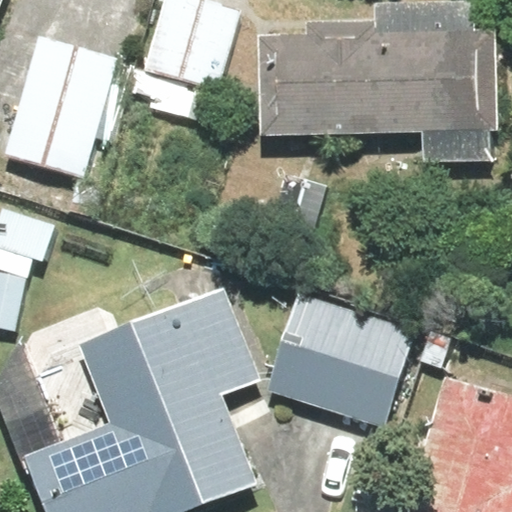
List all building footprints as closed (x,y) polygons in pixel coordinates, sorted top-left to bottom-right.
[(0,0),(0,33),(7,36),(18,0),(0,0)] [(244,2),(236,0),(171,0),(155,68),(224,85),(244,2)] [(271,35),(272,137),(433,136),(433,161),(506,160),(505,31),(485,31),(485,0),(386,1),(386,18),(320,19),(320,35),(271,35)] [(122,58),(48,39),(17,157),(92,176),(122,58)] [(340,176),(288,166),(275,233),(327,243),(340,176)] [(90,353),(121,423),(37,460),(59,511),(206,511),(270,484),(233,400),(273,383),(232,290),(90,353)] [(428,334),(311,293),(276,393),(393,434),(428,334)] [(511,511),(511,391),(454,376),(417,511),(511,511)]
